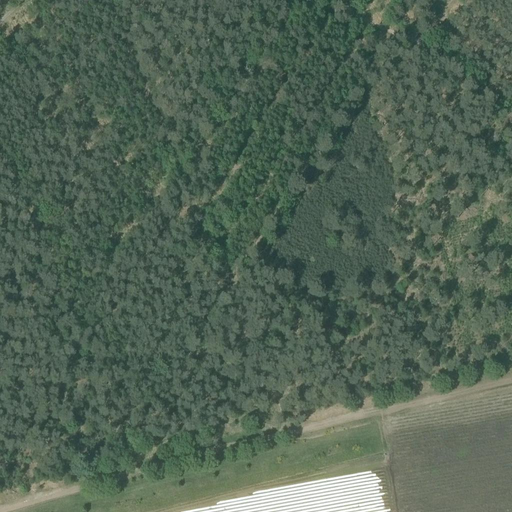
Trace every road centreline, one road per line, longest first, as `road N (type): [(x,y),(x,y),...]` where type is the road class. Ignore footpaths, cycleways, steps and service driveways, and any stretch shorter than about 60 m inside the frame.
road 1 (track): [(283,429),(227,284),(396,32),(422,43)]
road 2 (track): [(0,504),(283,429)]
road 3 (track): [(283,429),(511,372)]
